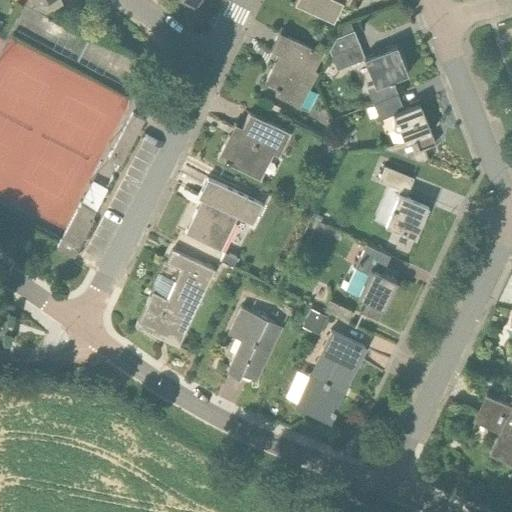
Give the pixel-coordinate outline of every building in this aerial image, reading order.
[(296,0),(294,4),(333,24),(342,4),(333,0),(296,0)] [(366,88),(372,104),(397,94),(392,80),(407,73),(396,45),(364,56),(359,44),(353,30),(336,37),(328,50),(330,56),(336,70),(363,60),(374,85),(366,88)] [(275,96),(293,105),(299,108),(317,72),(313,70),(321,53),(280,32),(271,51),(278,55),(264,83),(275,88),(275,89),(277,91),(275,96)] [(390,150),(422,164),(429,161),(424,148),(435,144),(419,102),(403,109),(397,94),(372,104),(379,119),(393,114),(395,119),(394,119),(392,121),(392,123),(392,125),(393,126),(394,127),(395,128),(396,128),(397,128),(398,127),(404,141),(399,143),(383,148),(383,149),(390,150)] [(235,123),(217,158),(252,176),(264,151),(277,157),(289,133),(249,112),(241,126),(235,123)] [(144,119),(132,113),(109,159),(121,165),(144,119)] [(384,223),(415,237),(428,205),(405,195),(412,178),(384,166),(378,180),(398,189),(384,223)] [(196,209),(185,233),(219,249),(235,217),(251,224),(261,203),(207,177),(197,197),(205,201),(201,212),(196,209)] [(92,217),(95,211),(80,203),(66,230),(57,247),(73,256),(93,217),(92,217)] [(311,217),(287,263),(296,268),(315,229),(338,240),(342,232),(311,217)] [(366,244),(362,252),(355,267),(367,273),(357,295),(367,300),(361,312),(378,320),(396,281),(381,273),(390,255),(366,244)] [(205,289),(209,283),(215,270),(172,249),(166,262),(181,269),(167,298),(152,291),(137,321),(171,337),(169,342),(178,346),(205,289)] [(237,258),(224,252),(220,261),(232,267),(237,258)] [(241,372),(255,379),(281,325),(240,306),(227,334),(240,340),(226,370),(239,376),(241,372)] [(318,334),(326,317),(310,310),(302,327),(318,334)] [(308,376),(295,403),(330,420),(365,347),(339,334),(317,380),(308,376)] [(489,454),(511,465),(511,404),(486,392),(486,393),(488,394),(478,416),(502,427),(489,454)]
